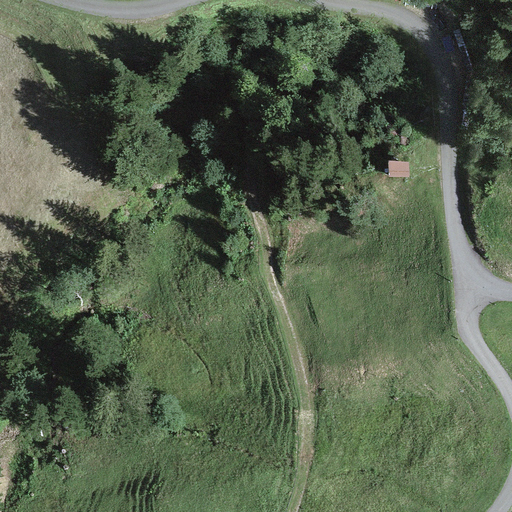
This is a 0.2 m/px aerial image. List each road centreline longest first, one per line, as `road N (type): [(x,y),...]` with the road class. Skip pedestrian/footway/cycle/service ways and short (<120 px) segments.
road 1 (unclassified): [(329,0),(402,15),(439,48),(470,289),(511,287)]
road 2 (unclassified): [(58,0),(160,10),(189,0)]
